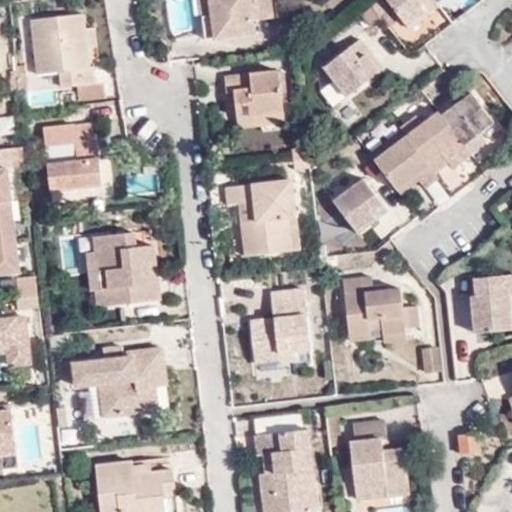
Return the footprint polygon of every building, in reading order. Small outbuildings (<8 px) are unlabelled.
[(203,0),(208,33),(219,32),(216,0),(203,0)] [(274,0),(216,0),(219,32),(256,28),(255,13),(276,10),(274,0)] [(373,0),(380,9),(390,22),(397,15),(387,0),(373,0)] [(394,0),(410,20),(436,0),(394,0)] [(94,58),(91,38),(89,20),(87,5),(31,13),(38,68),(60,66),(62,79),(100,75),(98,58),(94,58)] [(101,19),(89,20),(91,38),(102,37),(101,19)] [(350,89),(380,64),(368,48),(372,44),(363,32),(328,60),(350,89)] [(236,83),(239,110),(287,104),(281,63),(225,70),(226,83),(236,83)] [(33,89),(57,86),(55,73),(32,76),(33,89)] [(453,92),(439,104),(441,107),(473,148),(489,135),(483,125),(497,114),(476,86),(459,98),(453,92)] [(240,120),(288,115),(287,104),(239,110),(240,120)] [(451,154),(456,161),(473,148),(441,107),(421,121),(415,113),(403,122),(409,131),(435,166),(451,154)] [(105,177),(97,115),(73,117),(74,130),(47,135),(51,172),(64,171),(66,183),(105,177)] [(0,117),(0,136),(14,134),(11,116),(0,117)] [(403,122),(370,147),(377,155),(409,131),(403,122)] [(427,181),(440,172),(435,166),(409,131),(377,155),(400,184),(419,170),(427,181)] [(311,142),(296,144),(297,153),(312,151),(311,142)] [(298,166),(313,164),(312,151),(297,153),(298,166)] [(2,167),(0,166),(0,272),(13,271),(2,167)] [(255,198),(257,218),(241,221),(243,249),(294,241),(291,215),(300,213),(295,174),(226,183),(228,201),(239,200),(255,198)] [(360,229),(390,205),(367,174),(337,199),(360,229)] [(255,198),(239,200),(241,221),(257,218),(255,198)] [(156,236),(155,222),(138,224),(140,237),(156,236)] [(118,295),(167,289),(165,271),(151,272),(150,257),(159,256),(156,236),(140,237),(138,224),(93,230),(95,247),(104,247),(108,278),(117,277),(118,295)] [(86,248),(89,280),(93,280),(108,278),(104,247),(95,247),(86,248)] [(151,272),(165,271),(164,255),(159,256),(150,257),(151,272)] [(371,301),(384,299),(385,311),(413,307),(424,306),(422,282),(409,284),(406,266),(375,270),(373,255),(346,257),(350,312),(372,310),(371,301)] [(511,288),(511,267),(473,272),(474,291),(469,291),(472,326),(511,322),(509,289),(511,288)] [(17,278),(18,296),(35,295),(34,277),(17,278)] [(108,278),(93,280),(95,297),(118,295),(117,277),(108,278)] [(278,353),(277,343),(295,342),(312,341),(306,304),(297,305),(297,298),(305,296),(302,279),(270,283),(273,308),(247,310),(253,355),(278,353)] [(413,307),(385,311),(385,323),(414,320),(413,307)] [(351,322),(372,320),(372,310),(350,312),(351,322)] [(28,316),(0,319),(0,350),(12,349),(31,346),(28,316)] [(132,332),(102,337),(104,350),(134,346),(134,342),(132,332)] [(112,376),(116,408),(133,406),(131,394),(159,390),(158,377),(167,376),(162,338),(134,342),(134,346),(104,350),(70,354),(74,380),(98,378),(112,376)] [(277,343),(278,353),(296,351),(295,342),(277,343)] [(33,360),(31,346),(12,349),(13,363),(33,360)] [(437,346),(420,349),(424,373),(441,370),(437,346)] [(98,378),(102,410),(116,408),(112,376),(98,378)] [(133,406),(161,401),(159,390),(131,394),(133,406)] [(0,404),(0,442),(18,440),(15,409),(14,403),(0,404)] [(350,438),(356,477),(383,474),(386,489),(410,486),(404,441),(383,444),(381,431),(386,430),(384,413),(353,417),(354,436),(350,438)] [(261,430),(263,448),(269,448),(280,447),(281,465),(271,467),(276,487),(282,485),(284,509),(322,503),(310,424),(261,430)] [(488,453),(484,427),(459,430),(462,455),(488,453)] [(18,440),(0,442),(0,455),(19,453),(18,440)] [(280,447),(269,448),(271,467),(281,465),(280,447)] [(153,461),(152,450),(97,456),(102,511),(179,511),(174,459),(153,461)] [(266,468),(271,511),(284,509),(282,485),(276,487),(271,467),(266,468)] [(356,477),(358,492),(386,489),(383,474),(356,477)]
